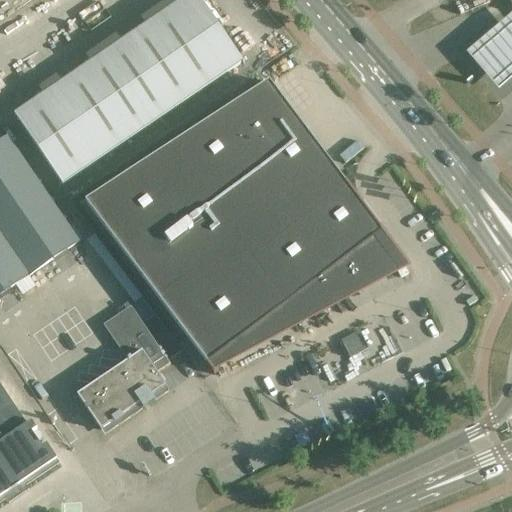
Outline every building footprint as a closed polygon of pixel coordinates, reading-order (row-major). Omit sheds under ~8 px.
[(201,0),(187,0),(16,116),(64,186),(244,63),(201,0)] [(511,24),(473,60),(508,100),(511,96),(511,24)] [(346,185),(270,84),(86,204),(207,365),(207,366),(214,376),(218,374),(212,365),(287,307),(300,325),(388,259),(375,241),(383,235),(348,188),(349,187),(346,184),(346,185)] [(0,297),(80,243),(23,160),(8,137),(0,142),(0,297)] [(155,315),(143,299),(131,307),(130,306),(103,325),(127,361),(77,396),(100,430),(139,404),(143,409),(154,401),(151,396),(165,386),(157,373),(170,364),(142,324),(155,315)] [(0,497),(56,459),(46,445),(42,448),(31,432),(36,429),(31,422),(27,425),(0,384),(0,497)]
